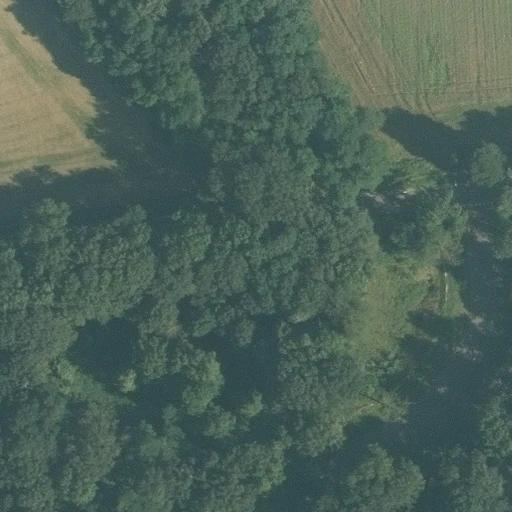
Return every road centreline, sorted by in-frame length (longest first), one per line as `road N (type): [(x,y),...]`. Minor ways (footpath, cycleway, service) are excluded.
road 1 (unclassified): [(0,251),(473,191)]
road 2 (unclassified): [(337,511),(346,464),(427,410),(476,332),(473,191)]
